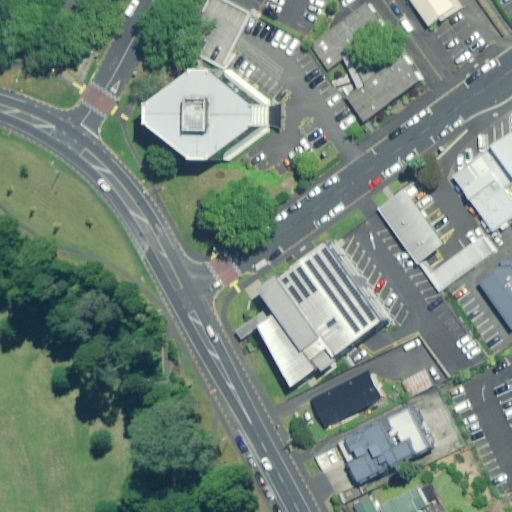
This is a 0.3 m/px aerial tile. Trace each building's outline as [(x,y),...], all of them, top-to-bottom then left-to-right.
[(214,49),(205,67),(224,76),(253,17),(218,0),(203,0),(186,34),(214,49)] [(466,12),(456,0),(422,0),(443,29),(466,12)] [(395,33),(375,5),(317,47),(337,75),(395,33)] [(365,124),(422,82),(402,55),(345,98),(365,124)] [(208,68),(159,109),(159,131),(201,162),(227,162),(273,126),(276,106),(228,69),(208,68)] [(511,185),(511,136),(454,177),(493,233),(511,220),(511,197),(506,189),(511,185)] [(445,251),(406,194),(382,210),(421,267),(445,251)] [(501,253),(492,238),(435,276),(445,291),(501,253)] [(384,329),(330,249),(268,291),(285,316),(266,329),(281,364),(297,387),(384,329)] [(365,282),(388,267),(390,270),(401,263),(392,250),(382,256),(378,249),(366,256),(363,252),(351,260),(365,282)] [(511,264),(511,263),(483,282),(511,325),(511,264)] [(434,388),(426,371),(401,383),(409,399),(434,388)] [(320,403),(332,430),(394,402),(382,376),(320,403)] [(418,408),(350,443),(374,489),(442,454),(418,408)] [(436,511),(424,487),(390,504),(393,511),(436,511)] [(376,511),(370,498),(354,506),(356,511),(376,511)]
